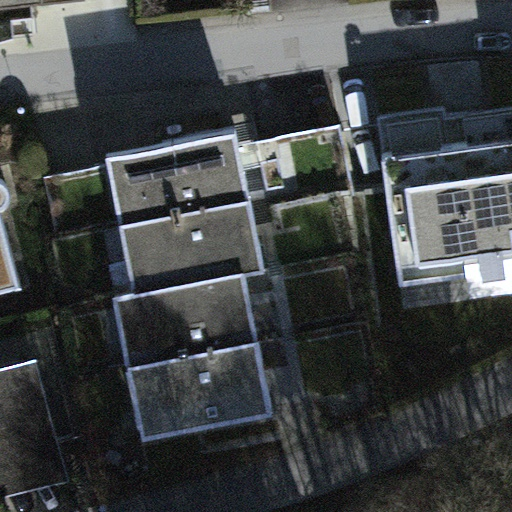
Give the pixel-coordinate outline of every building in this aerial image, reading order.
[(77,1),(76,0),(0,0),(0,18),(40,15),(39,4),(77,1)] [(108,154),(122,226),(252,202),(238,129),(108,154)] [(511,137),(437,193),(511,294),(511,137)] [(103,225),(120,300),(135,297),(103,158),(45,172),(60,235),(103,225)] [(0,297),(24,292),(0,195),(0,297)] [(252,202),(122,226),(136,298),(245,277),(266,273),(252,202)] [(245,277),(136,298),(119,301),(132,367),(258,343),(245,277)] [(258,343),(132,367),(147,444),(273,420),(258,343)] [(0,511),(7,511),(73,495),(37,355),(0,364),(0,511)]
